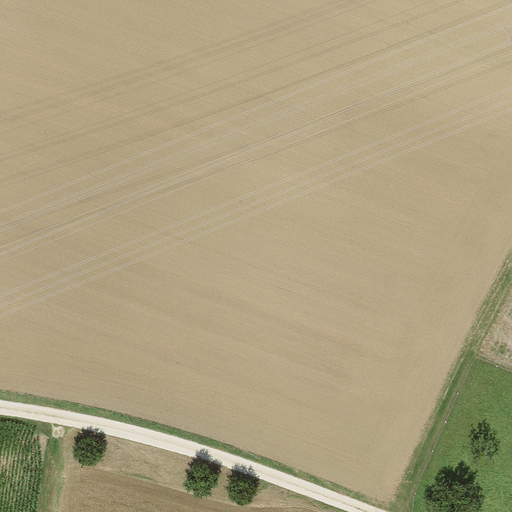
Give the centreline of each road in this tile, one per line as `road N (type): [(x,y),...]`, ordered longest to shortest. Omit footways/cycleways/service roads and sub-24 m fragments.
road 1 (track): [(367,511),(164,442),(0,408)]
road 2 (track): [(383,511),(511,292)]
